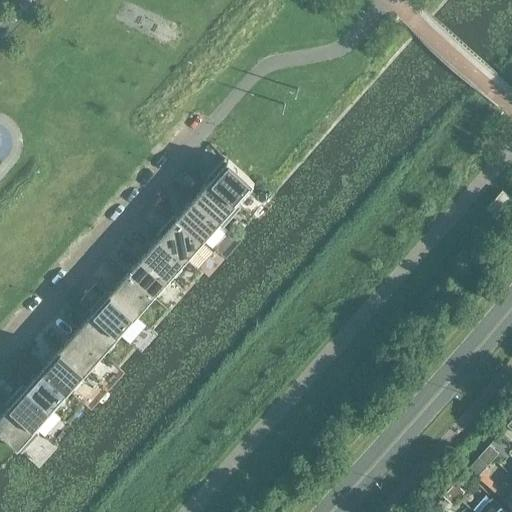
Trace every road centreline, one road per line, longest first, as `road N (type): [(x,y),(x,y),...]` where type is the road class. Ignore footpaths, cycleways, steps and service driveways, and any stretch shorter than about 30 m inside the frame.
road 1 (residential): [(0,353),(212,125)]
road 2 (secondary): [(511,296),(320,511)]
road 3 (secondary): [(341,511),(511,318)]
